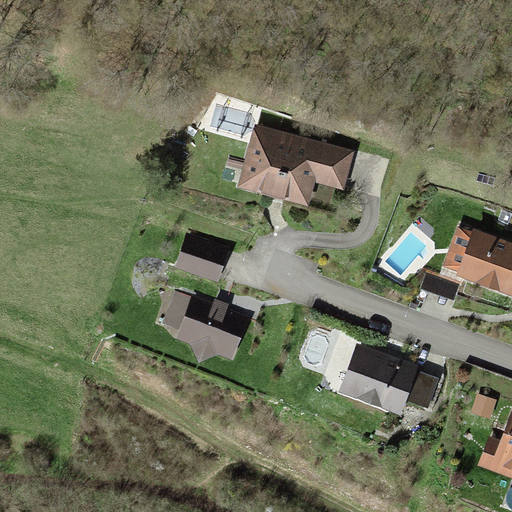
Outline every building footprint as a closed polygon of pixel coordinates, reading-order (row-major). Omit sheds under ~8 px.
[(351,154),(254,128),(238,187),(305,205),(312,180),(342,188),(351,154)] [(511,244),(473,231),(458,276),(511,295),(511,244)] [(186,237),(176,267),(217,280),(227,250),(186,237)] [(213,309),(191,301),(177,338),(197,345),(194,354),(206,359),(209,349),(231,357),(244,320),(226,314),(228,309),(215,304),(213,309)] [(359,346),(342,390),(401,412),(418,369),(359,346)] [(488,439),(478,465),(511,477),(511,413),(510,413),(499,444),(488,439)]
